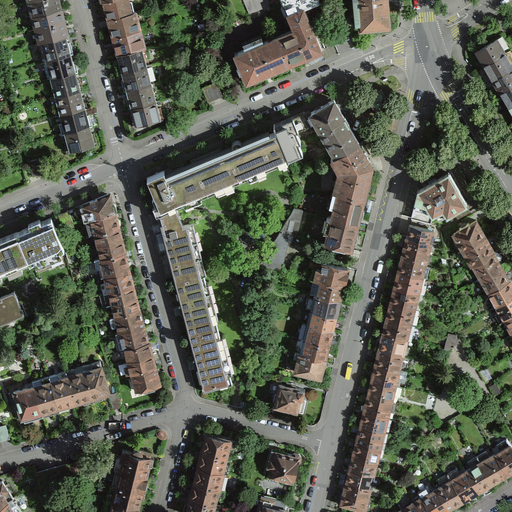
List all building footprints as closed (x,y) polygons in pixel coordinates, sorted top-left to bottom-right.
[(59,0),(36,0),(29,2),(32,15),(61,8),(59,0)] [(128,2),(127,0),(105,0),(104,0),(105,5),(108,18),(132,12),(134,12),(131,1),(128,2)] [(262,7),(269,8),(270,8),(268,0),(243,0),(248,12),(261,7),(262,7)] [(304,57),(322,50),(312,27),(315,26),(313,20),(310,21),(304,6),(318,0),(282,0),(284,4),(285,3),(289,11),(287,12),(295,32),(277,39),(287,64),(304,57)] [(360,28),(389,26),(388,10),(386,0),(353,0),(354,6),(358,5),(360,28)] [(32,15),(35,29),(65,21),(62,11),(61,8),(32,15)] [(132,12),(108,18),(110,23),(113,36),(137,30),(140,29),(137,19),(134,19),(132,12)] [(65,35),(68,34),(66,24),(65,21),(35,29),(39,42),(42,41),(65,35)] [(329,31),(335,44),(349,38),(344,25),(329,31)] [(118,54),(141,48),(144,47),(142,37),(139,37),(137,30),(113,36),(114,41),(118,54)] [(65,35),(42,41),(47,59),(70,53),(73,53),(70,42),(67,42),(67,41),(65,35)] [(240,72),(242,71),(246,81),(258,76),(257,75),(265,71),(275,67),(276,69),(287,64),(277,39),(275,36),(234,53),(239,64),(237,65),(240,72)] [(497,38),(476,50),(478,54),(485,65),(505,53),(497,38)] [(141,48),(118,54),(119,59),(120,61),(117,62),(120,73),(123,72),(146,66),(141,48)] [(51,78),(75,71),(78,71),(75,60),(72,61),(71,59),(70,53),(47,59),(51,78)] [(505,53),(485,65),(487,68),(488,70),(487,74),(488,77),(493,78),(511,67),(511,53),(507,56),(505,53)] [(124,76),(124,78),(121,79),(124,90),(127,89),(150,83),(146,66),(123,72),(124,76)] [(500,92),(511,85),(511,67),(493,78),(495,82),(500,92)] [(75,71),(51,78),(56,96),(79,90),(82,89),(80,78),(77,79),(76,76),(75,71)] [(216,82),(209,84),(215,98),(222,95),(216,82)] [(128,94),(129,96),(126,97),(129,108),(132,107),(155,101),(150,83),(127,89),(128,94)] [(208,101),(215,98),(209,84),(202,88),(208,101)] [(508,106),(511,103),(511,85),(500,92),(503,96),(508,106)] [(376,114),(391,106),(386,97),(381,89),(367,98),(376,114)] [(58,103),(55,104),(57,115),(61,114),(84,108),(87,107),(84,96),(81,97),(80,94),(79,90),(56,96),(58,103)] [(345,116),(344,116),(334,99),(310,113),(335,156),(359,142),(349,124),(347,120),(345,116)] [(130,114),(133,126),(163,118),(160,107),(157,108),(155,101),(132,107),(133,112),(134,114),(130,114)] [(63,122),(59,123),(62,133),(66,132),(89,126),(92,125),(89,114),(86,115),(85,112),(84,108),(61,114),(63,122)] [(277,131),(281,140),(287,155),(288,158),(303,152),(299,142),(301,141),(296,130),(310,124),(304,111),(279,122),(274,124),(277,131)] [(67,151),(73,150),(74,151),(83,149),(83,147),(97,144),(94,132),(91,133),(90,129),(89,126),(66,132),(67,139),(64,140),(67,151)] [(280,158),(287,155),(281,140),(277,131),(217,156),(167,177),(164,170),(147,177),(154,195),(152,196),(155,204),(153,205),(156,213),(160,212),(175,206),(183,202),(185,205),(202,198),(201,195),(215,189),(216,192),(234,184),(233,182),(248,176),(249,178),(266,171),(265,168),(281,162),(280,158)] [(369,161),(369,160),(359,142),(335,156),(342,169),(337,191),(365,198),(371,170),(370,169),(372,167),(372,166),(372,165),(371,164),(371,163),(370,162),(369,161)] [(47,171),(43,157),(36,159),(40,173),(43,172),(47,171)] [(40,173),(36,159),(28,161),(32,175),(36,174),(40,173)] [(447,215),(453,211),(457,218),(470,211),(466,204),(467,203),(448,172),(418,189),(414,207),(411,217),(431,221),(432,214),(443,208),(447,215)] [(331,216),(358,223),(361,211),(365,198),(337,191),(331,216)] [(112,203),(110,195),(109,194),(108,194),(88,202),(83,204),(85,209),(81,210),(84,219),(87,218),(114,211),(114,210),(115,210),(116,208),(115,204),(113,203),(112,203)] [(165,231),(178,281),(204,275),(204,274),(206,274),(204,264),(198,266),(193,251),(199,249),(195,231),(189,232),(187,224),(183,225),(175,206),(160,212),(165,231)] [(302,209),(294,207),(280,231),(293,234),(296,235),(302,209)] [(58,214),(62,225),(73,222),(68,210),(58,214)] [(117,218),(116,218),(115,214),(114,211),(87,218),(89,226),(92,226),(94,233),(119,227),(119,225),(120,224),(120,223),(120,222),(120,221),(120,220),(119,219),(118,218),(117,218)] [(325,242),(352,249),(355,236),(358,223),(331,216),(325,242)] [(64,249),(51,217),(41,221),(40,218),(28,223),(30,226),(23,229),(17,232),(29,261),(30,263),(64,249)] [(460,229),(453,233),(463,249),(486,236),(480,227),(476,220),(469,224),(469,222),(465,224),(465,223),(462,225),(463,226),(459,228),(460,229)] [(434,230),(409,224),(407,232),(407,236),(429,241),(431,230),(434,231),(434,230)] [(98,245),(122,239),(119,230),(119,227),(94,233),(98,245)] [(259,264),(280,270),(286,243),(291,244),(293,234),(280,231),(259,264)] [(0,273),(29,261),(17,232),(0,238),(0,273)] [(404,247),(426,253),(429,241),(407,236),(404,245),(404,247)] [(486,236),(463,249),(471,264),(473,264),(494,251),(488,240),(486,236)] [(101,257),(124,251),(125,251),(122,241),(122,239),(98,245),(101,257)] [(401,259),(423,264),(426,253),(404,247),(402,256),(401,259)] [(97,269),(102,267),(104,275),(129,269),(125,256),(124,251),(101,257),(94,259),(97,269)] [(481,278),(501,266),(498,260),(499,259),(497,256),(494,251),(473,264),(481,278)] [(317,267),(314,278),(343,285),(347,286),(349,277),(345,276),(346,273),(348,267),(311,258),(309,265),(317,267)] [(399,267),(398,271),(399,271),(420,276),(423,264),(401,259),(399,267)] [(501,266),(481,278),(489,291),(509,280),(503,269),(501,266)] [(106,282),(101,283),(103,293),(133,285),(130,273),(129,269),(104,275),(106,282)] [(395,286),(418,292),(422,276),(420,276),(399,271),(396,282),(395,286)] [(206,284),(204,275),(178,281),(175,282),(181,305),(179,306),(180,309),(181,313),(183,313),(189,336),(218,329),(215,319),(212,320),(210,312),(216,311),(210,291),(204,293),(202,285),(206,284)] [(341,292),(343,285),(314,278),(310,293),(314,294),(339,300),(341,292)] [(509,280),(489,291),(497,305),(511,296),(511,284),(511,283),(509,280)] [(103,305),(112,303),(136,297),(134,288),(133,285),(103,293),(100,294),(103,305)] [(391,302),(414,307),(418,292),(395,286),(393,292),(391,298),(390,301),(391,302)] [(0,324),(24,314),(14,291),(0,296),(0,324)] [(338,307),(339,300),(314,294),(311,308),(336,315),(338,307)] [(495,314),(500,322),(505,319),(511,314),(511,296),(497,305),(500,311),(495,314)] [(136,297),(112,303),(115,315),(139,309),(137,300),(136,297)] [(410,323),(414,307),(391,302),(388,313),(387,317),(410,323)] [(307,323),(332,329),(334,322),(336,315),(311,308),(307,323)] [(139,309),(115,315),(119,331),(143,325),(140,313),(139,309)] [(409,329),(410,323),(387,317),(386,323),(385,323),(383,329),(383,332),(407,338),(411,339),(413,330),(409,329)] [(330,337),(332,329),(307,323),(304,338),(328,344),(330,337)] [(119,331),(123,347),(124,347),(148,341),(144,328),(143,325),(119,331)] [(220,338),(218,329),(189,336),(195,359),(193,360),(194,363),(195,367),(197,367),(203,390),(232,383),(230,373),(226,374),(224,366),(230,365),(225,345),(219,347),(217,339),(220,338)] [(403,354),(407,338),(383,332),(383,333),(380,344),(379,348),(403,354)] [(444,348),(448,349),(457,344),(457,340),(457,334),(448,332),(444,348)] [(327,351),(328,344),(304,338),(300,353),(325,359),(327,351)] [(148,341),(124,347),(128,360),(152,353),(149,343),(149,341),(148,341)] [(378,354),(377,354),(376,360),(375,363),(399,369),(403,354),(379,348),(378,354)] [(128,360),(131,372),(132,371),(155,365),(153,356),(152,353),(128,360)] [(322,372),(325,359),(300,353),(299,353),(295,371),(320,377),(322,372)] [(103,396),(102,396),(101,393),(109,391),(100,360),(82,365),(93,401),(95,400),(101,399),(102,398),(102,397),(103,397),(103,396)] [(399,369),(375,363),(373,373),(373,376),(372,379),(395,385),(399,369)] [(75,401),(82,399),(83,402),(82,402),(83,403),(84,403),(84,404),(85,403),(93,401),(82,365),(66,370),(75,401)] [(155,365),(132,371),(136,389),(143,387),(144,391),(154,389),(153,385),(160,383),(156,368),(155,365)] [(69,406),(68,403),(75,401),(66,370),(49,375),(59,411),(62,410),(68,408),(68,407),(69,407),(69,406)] [(59,411),(49,375),(32,380),(33,382),(43,416),(46,415),(59,411)] [(396,398),(397,398),(400,386),(395,385),(372,379),(369,391),(368,395),(391,400),(393,394),(397,395),(396,398)] [(273,401),(276,401),(275,404),(285,407),(287,411),(291,412),(295,410),(295,409),(303,411),(304,407),(306,398),(303,397),(305,389),(295,387),(296,383),(286,381),(286,384),(280,383),(277,394),(275,393),(273,401)] [(33,382),(23,385),(24,387),(9,391),(13,404),(17,403),(21,417),(23,416),(24,421),(29,420),(43,416),(33,382)] [(109,394),(113,408),(121,406),(117,392),(109,394)] [(389,409),(393,411),(396,401),(391,400),(368,395),(367,394),(365,404),(366,404),(365,406),(364,410),(387,416),(389,409)] [(387,416),(364,410),(361,422),(360,426),(383,431),(387,416)] [(0,425),(0,434),(2,440),(10,438),(6,424),(0,425)] [(356,441),(380,447),(383,431),(360,426),(360,425),(357,435),(358,435),(357,437),(356,441)] [(200,444),(199,448),(226,455),(228,449),(233,450),(236,441),(230,439),(203,432),(200,444)] [(507,473),(511,470),(511,469),(511,447),(506,438),(497,443),(500,449),(495,452),(507,473)] [(374,462),(376,462),(380,447),(356,441),(354,453),(353,457),(374,462)] [(117,456),(114,467),(115,468),(146,475),(147,472),(149,465),(152,466),(154,457),(151,457),(151,456),(150,456),(151,452),(137,448),(136,448),(135,448),(134,449),(133,450),(133,451),(122,449),(120,457),(117,456)] [(199,461),(198,465),(228,472),(230,463),(225,461),(226,455),(199,448),(197,455),(200,456),(199,461)] [(268,464),(273,465),(271,474),(282,477),(282,479),(290,482),(291,479),(292,480),(297,462),(300,460),(301,456),(299,453),(295,452),(292,454),(280,451),(277,450),(275,457),(270,456),(268,464)] [(477,455),(493,482),(496,481),(502,477),(502,476),(507,473),(495,452),(489,455),(486,450),(477,455)] [(477,455),(467,461),(471,466),(465,469),(478,490),(483,487),(483,488),(485,487),(493,482),(477,455)] [(374,462),(353,457),(352,456),(350,464),(349,468),(371,473),(374,462)] [(81,474),(78,461),(69,464),(72,477),(81,474)] [(69,464),(68,462),(58,465),(56,466),(60,481),(72,477),(69,464)] [(228,472),(198,465),(195,476),(194,481),(219,487),(221,480),(226,481),(228,472)] [(48,468),(46,469),(50,483),(60,481),(56,466),(48,468)] [(467,498),(473,494),(473,493),(478,490),(465,469),(460,473),(457,467),(447,473),(463,500),(467,498)] [(115,468),(111,484),(145,492),(146,489),(149,477),(146,476),(146,475),(115,468)] [(347,476),(347,479),(369,485),(371,473),(349,468),(347,476)] [(41,486),(50,483),(46,469),(39,471),(36,472),(41,486)] [(438,478),(441,484),(436,487),(448,508),(453,505),(454,505),(456,504),(463,500),(447,473),(438,478)] [(369,485),(347,479),(344,488),(344,491),(366,496),(369,485)] [(13,497),(2,480),(0,480),(0,504),(7,500),(13,497)] [(192,489),(189,489),(188,492),(187,496),(215,502),(216,496),(222,498),(224,488),(219,487),(194,481),(192,489)] [(111,484),(108,499),(139,507),(139,504),(141,498),(144,499),(145,492),(111,484)] [(448,508),(436,487),(431,490),(427,485),(418,490),(420,493),(430,511),(442,511),(444,511),(443,511),(448,508)] [(366,496),(344,491),(341,500),(341,503),(363,508),(366,496)] [(413,498),(415,502),(412,504),(417,511),(430,511),(420,493),(413,498)] [(256,511),(286,511),(288,509),(284,508),(286,501),(261,494),(256,511)] [(215,502),(187,496),(184,509),(182,511),(218,511),(219,510),(213,509),(215,502)] [(138,508),(139,507),(108,499),(104,511),(140,511),(141,508),(138,508)] [(11,506),(8,500),(7,500),(0,504),(0,511),(19,511),(22,511),(16,503),(11,506)]
